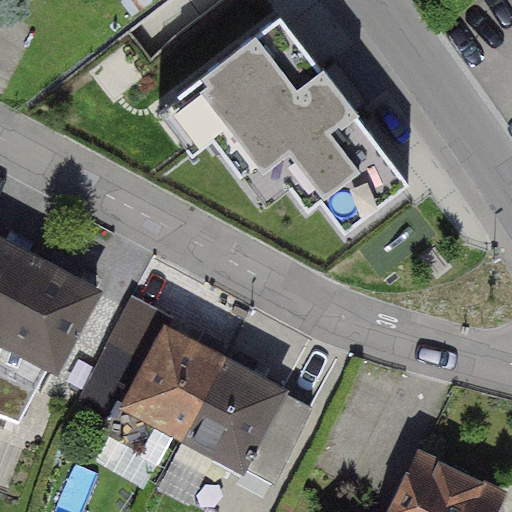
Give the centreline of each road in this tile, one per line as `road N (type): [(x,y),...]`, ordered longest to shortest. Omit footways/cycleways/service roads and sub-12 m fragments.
road 1 (residential): [(0,136),(343,321),(511,347)]
road 2 (tertiary): [(511,209),(363,0)]
